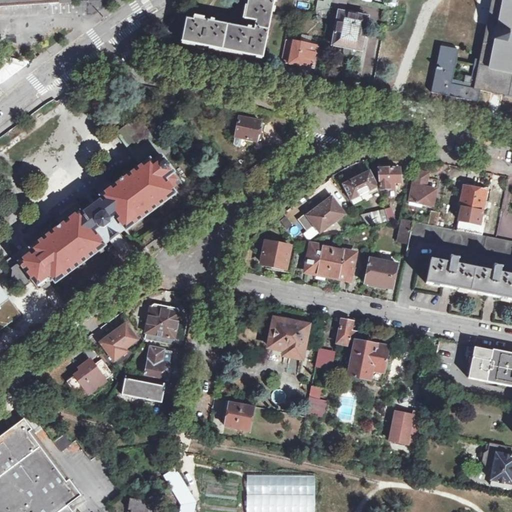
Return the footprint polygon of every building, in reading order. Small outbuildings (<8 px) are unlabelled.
[(248,0),(243,28),(194,18),(193,20),(187,19),(182,42),(263,58),(274,0),(248,0)] [(318,0),(317,9),(330,7),(331,6),(331,0),(318,0)] [(331,0),(331,6),(346,8),(347,0),(331,0)] [(441,45),(431,92),(478,102),(481,88),(511,95),(511,0),(492,0),(477,77),(467,75),(465,81),(454,79),(460,48),(441,45)] [(341,11),(335,43),(362,48),(369,16),(341,11)] [(282,61),(314,68),(318,45),(309,43),(310,36),(298,34),(297,41),(287,38),(282,61)] [(117,132),(140,163),(163,147),(140,115),(117,132)] [(241,117),(237,137),(257,141),(261,121),(241,117)] [(21,297),(34,315),(44,308),(50,303),(40,289),(55,279),(57,282),(106,245),(106,244),(123,230),(124,232),(176,193),(173,189),(182,182),(162,156),(153,163),(151,160),(104,195),(107,198),(80,218),(77,215),(32,249),(35,253),(21,263),(37,284),(21,297)] [(379,169),(384,187),(390,187),(391,189),(396,188),(396,182),(399,182),(400,168),(379,169)] [(416,169),(411,201),(435,206),(439,189),(427,187),(430,172),(416,169)] [(343,184),(350,200),(378,187),(371,171),(343,184)] [(466,186),(462,205),(465,206),(459,231),(483,236),(488,211),(484,210),(488,190),(466,186)] [(315,225),(321,233),(344,214),(332,197),(308,215),(306,213),(298,219),(307,231),(315,225)] [(387,209),(391,222),(398,221),(394,208),(387,209)] [(362,216),(371,227),(377,225),(391,222),(387,209),(362,216)] [(438,226),(441,212),(432,211),(430,225),(438,226)] [(409,243),(411,235),(414,222),(404,219),(400,240),(409,243)] [(511,241),(497,238),(483,236),(459,231),(438,226),(430,225),(414,222),(411,235),(490,250),(511,254),(511,275),(501,273),(502,267),(496,265),(495,272),(458,264),(459,258),(453,257),(451,263),(431,259),(427,283),(446,287),(451,288),(489,295),(495,297),(511,300),(511,241)] [(148,243),(152,251),(163,245),(160,238),(148,243)] [(286,272),(291,246),(266,241),(262,263),(275,266),(274,270),(286,272)] [(328,276),(333,248),(311,244),(308,259),(306,272),(328,276)] [(350,280),(356,252),(333,248),(328,276),(350,280)] [(393,289),(398,263),(371,258),(365,284),(393,289)] [(21,287),(32,279),(19,261),(8,268),(21,287)] [(0,330),(22,315),(0,285),(0,330)] [(145,339),(174,345),(180,313),(179,313),(179,311),(177,309),(154,304),(152,306),(152,308),(151,308),(145,339)] [(269,347),(285,351),(284,355),(302,359),(305,343),(308,327),(289,324),(290,320),(278,318),(278,321),(274,320),(271,337),(269,347)] [(342,320),(338,343),(346,345),(347,338),(351,339),(356,337),(358,332),(351,330),(353,322),(342,320)] [(101,343),(114,361),(127,351),(126,349),(138,340),(126,325),(101,343)] [(370,380),(372,370),(384,372),(389,347),(356,341),(349,376),(370,380)] [(152,348),(147,375),(167,379),(171,360),(163,358),(165,350),(152,348)] [(511,354),(493,350),(492,353),(474,349),(468,378),(511,386),(511,354)] [(319,350),(316,366),(333,370),(336,353),(319,350)] [(113,374),(102,359),(95,364),(107,379),(113,374)] [(91,360),(81,368),(84,373),(78,378),(88,391),(90,394),(107,381),(91,360)] [(88,391),(78,378),(72,383),(78,391),(85,393),(88,391)] [(126,379),(123,395),(162,403),(166,384),(159,383),(158,385),(126,379)] [(307,413),(326,416),(328,399),(321,397),(322,387),(313,386),(307,413)] [(231,402),(227,425),(250,430),(255,407),(231,402)] [(391,442),(416,447),(422,414),(414,413),(413,417),(404,415),(404,416),(396,415),(391,442)] [(0,511),(73,511),(68,506),(81,497),(80,496),(81,496),(24,419),(0,436),(0,511)] [(73,443),(66,433),(54,442),(61,452),(73,443)] [(484,461),(487,466),(495,467),(492,480),(495,481),(495,484),(511,487),(511,447),(491,443),(490,450),(486,453),(484,461)] [(315,511),(316,475),(247,475),(247,511),(315,511)] [(128,509),(131,510),(131,511),(151,511),(152,511),(151,510),(150,509),(148,509),(147,508),(148,501),(130,498),(128,509)]
